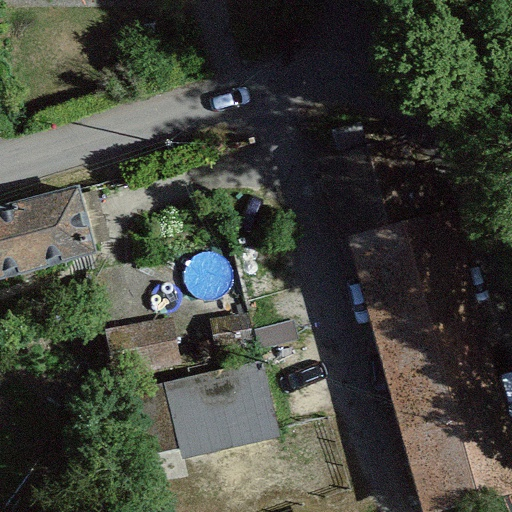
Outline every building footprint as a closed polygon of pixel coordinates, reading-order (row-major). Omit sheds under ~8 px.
[(403,160),(325,180),(342,249),(421,228),(403,160)] [(76,196),(0,216),(0,284),(93,259),(76,196)] [(460,511),(511,495),(511,445),(442,227),(345,258),(426,511),(460,511)] [(182,307),(116,324),(135,374),(196,354),(182,307)] [(137,387),(155,460),(282,430),(265,356),(137,387)]
